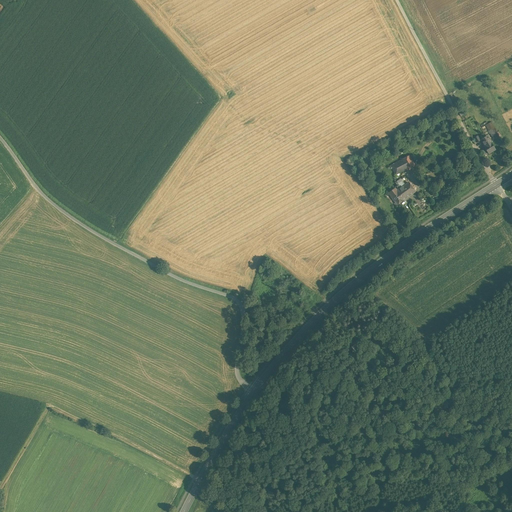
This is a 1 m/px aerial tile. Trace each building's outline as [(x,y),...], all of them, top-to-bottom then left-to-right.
[(498,134),(492,122),(488,124),(487,122),(485,123),(486,125),(492,137),(498,134)] [(492,143),(490,144),(486,137),(482,140),(486,146),(484,147),(489,154),(496,149),(492,143)] [(410,156),(401,160),(406,170),(407,171),(416,166),(410,156)] [(401,160),(391,166),(396,175),(406,170),(401,160)] [(400,189),(397,191),(397,192),(391,196),(397,205),(403,200),(415,192),(409,183),(405,185),(400,189)]
